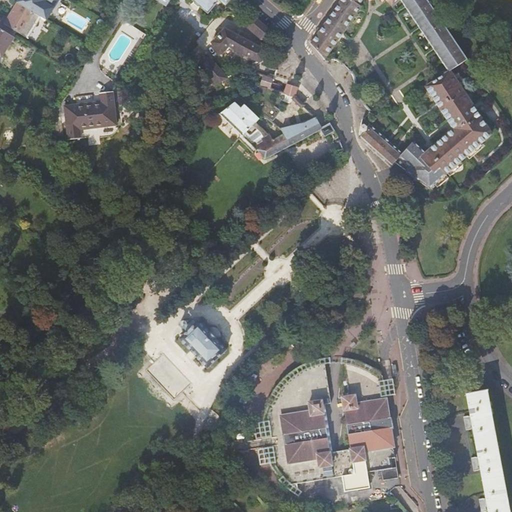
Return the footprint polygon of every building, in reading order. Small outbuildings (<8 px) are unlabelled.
[(190,0),(208,14),(219,1),(226,6),(231,0),(190,0)] [(402,0),(449,70),(466,59),(455,42),(426,0),(341,0),(337,7),(310,44),(324,60),(361,8),(358,6),(361,0),(385,0),(392,6),(398,0),(402,0)] [(33,13),(17,3),(7,20),(2,17),(0,20),(0,29),(11,36),(14,31),(25,38),(39,16),(35,14),(33,13)] [(271,32),(254,17),(246,27),(261,41),(264,41),(265,39),(265,38),(266,38),(267,37),(269,38),(271,32)] [(121,74),(143,30),(123,20),(101,64),(121,74)] [(0,29),(0,57),(1,58),(14,38),(11,36),(0,29)] [(261,62),(264,53),(261,52),(260,51),(260,50),(260,49),(261,48),(258,46),(257,47),(224,30),(212,43),(219,53),(220,54),(221,54),(221,53),(229,46),(259,63),(261,62)] [(226,79),(227,79),(205,55),(198,63),(216,84),(226,79)] [(492,133),(449,70),(426,86),(454,128),(426,153),(413,143),(402,155),(395,162),(429,188),(492,133)] [(262,77),(259,85),(269,89),(270,89),(274,80),(263,76),(262,77)] [(296,96),(298,89),(297,89),(287,85),(285,95),(294,98),(296,99),(296,96)] [(73,113),(65,114),(68,141),(80,139),(80,131),(104,128),(104,121),(116,120),(112,92),(100,94),(101,104),(73,107),(73,113)] [(290,146),(283,134),(272,140),(268,132),(266,133),(256,123),(258,120),(244,105),(241,108),(234,101),(219,113),(242,136),(249,130),(250,132),(254,129),(257,131),(251,136),(243,138),(257,151),(258,151),(264,160),(290,146)] [(358,138),(380,158),(390,167),(395,162),(402,155),(368,125),(364,118),(362,120),(359,135),(360,136),(360,137),(358,138)] [(305,124),(281,130),(283,134),(290,146),(319,129),(320,128),(318,122),(305,124)] [(320,128),(319,129),(324,137),(333,132),(328,124),(321,128),(320,128)] [(198,321),(179,339),(207,369),(226,351),(198,321)] [(274,474),(290,491),(298,490),(297,485),(372,473),(371,468),(383,466),(384,469),(392,467),(391,460),(395,459),(391,430),(393,429),(392,419),(389,419),(383,378),(373,371),(362,365),(342,360),(338,400),(343,399),(351,451),(330,454),(322,406),(331,405),(324,361),(308,365),(296,371),(286,380),(277,390),(270,400),(262,429),(262,440),(263,445),(267,460),(274,474)] [(511,511),(511,497),(493,392),(468,396),(488,511),(511,511)]
